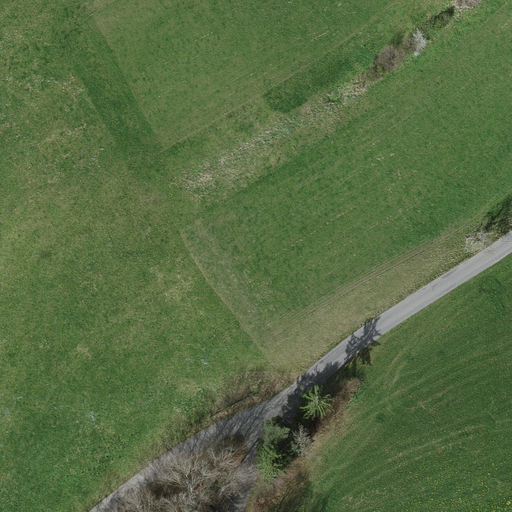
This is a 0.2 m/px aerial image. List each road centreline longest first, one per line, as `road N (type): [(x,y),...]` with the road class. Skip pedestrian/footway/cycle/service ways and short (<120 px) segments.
road 1 (unclassified): [(234,511),(278,407),(392,315),(511,240)]
road 2 (track): [(278,407),(190,446),(100,511)]
